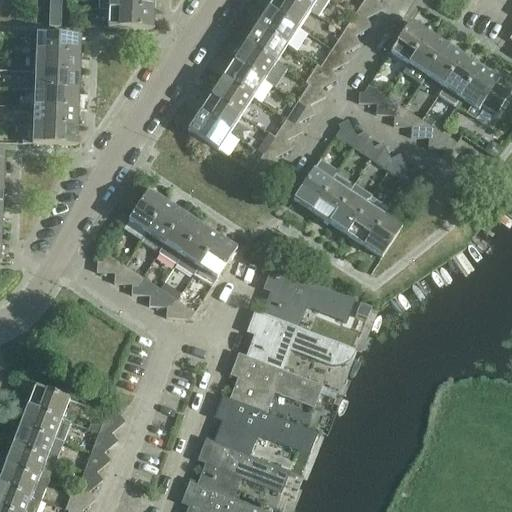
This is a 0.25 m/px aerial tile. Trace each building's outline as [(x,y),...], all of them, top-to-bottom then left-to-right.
[(61,0),(50,0),(50,9),(62,9),(61,0)] [(99,0),(99,11),(109,11),(154,13),(154,0),(99,0)] [(289,0),(275,0),(268,11),(299,31),(310,13),(289,0)] [(289,0),(310,13),(318,0),(289,0)] [(362,23),(367,20),(383,12),(378,3),(374,5),(366,0),(355,18),(362,23)] [(62,9),(50,9),(50,18),(61,19),(62,9)] [(109,11),(108,30),(154,32),(154,13),(109,11)] [(268,11),(257,28),(287,48),(299,31),(268,11)] [(61,19),(50,18),(49,28),(61,28),(61,19)] [(351,40),(355,38),(371,29),(367,20),(362,23),(355,18),(343,35),(351,40)] [(390,55),(409,67),(429,36),(411,24),(390,55)] [(257,28),(245,45),(276,65),(287,48),(257,28)] [(340,57),(344,55),(360,47),(355,38),(351,40),(343,35),(332,52),(340,57)] [(426,78),(446,47),(429,36),(409,67),(404,75),(421,86),(426,78)] [(36,56),(81,58),(81,40),(37,38),(36,56)] [(234,63),(265,83),(276,65),(245,45),(234,63)] [(443,89),(463,59),(446,47),(426,78),(443,89)] [(340,57),(332,52),(321,69),(329,75),(333,73),(348,64),(344,55),(340,57)] [(35,74),(80,76),(81,58),(36,56),(35,74)] [(456,108),(481,70),(463,59),(443,89),(439,96),(456,108)] [(265,83),(234,63),(223,80),(253,100),(265,83)] [(317,92),(321,90),(337,81),(333,73),(329,75),(321,69),(317,67),(306,85),(309,87),(317,92)] [(473,120),(481,108),(494,117),(510,94),(496,85),(499,82),(481,70),(456,108),(473,120)] [(35,92),(79,94),(80,76),(35,74),(35,92)] [(242,118),(253,100),(223,80),(211,98),(242,118)] [(306,109),(310,107),(325,99),(321,90),(317,92),(309,87),(298,104),(306,109)] [(364,96),(360,95),(359,105),(377,107),(382,107),(387,100),(369,88),(364,96)] [(35,92),(34,110),(79,112),(79,94),(35,92)] [(200,115),(230,135),(242,118),(211,98),(200,115)] [(399,119),(404,111),(387,100),(382,107),(377,107),(376,117),(394,118),(399,119)] [(294,127),(298,125),(314,116),(310,107),(306,109),(298,104),(286,122),(294,127)] [(34,110),(33,128),(78,129),(79,112),(34,110)] [(416,130),(422,123),(404,111),(399,119),(394,118),(393,128),(412,130),(416,130)] [(188,133),(219,153),(230,135),(200,115),(188,133)] [(283,144),(287,142),(303,134),(298,125),(294,127),(286,122),(275,139),(283,144)] [(340,131),(336,139),(353,150),(358,143),(356,139),(347,122),(338,127),(340,131)] [(433,141),(438,133),(422,123),(416,130),(412,130),(411,140),(429,141),(433,141)] [(23,146),(32,146),(77,148),(78,129),(33,128),(23,127),(23,146)] [(433,141),(429,141),(428,151),(452,153),(457,146),(438,133),(433,141)] [(358,143),(353,150),(371,162),(376,154),(374,150),(365,134),(356,139),(358,143)] [(272,162),(276,160),(291,151),(287,142),(283,144),(275,139),(269,135),(258,152),(264,157),(263,157),(272,162)] [(376,154),(371,162),(388,173),(393,165),(391,161),(382,145),(374,150),(376,154)] [(259,179),(280,168),(276,160),(272,162),(263,157),(252,175),(259,179)] [(393,165),(388,173),(406,185),(411,177),(408,173),(400,157),(391,161),(393,165)] [(411,177),(406,185),(424,196),(428,189),(417,168),(408,173),(411,177)] [(331,184),(313,172),(294,202),(312,214),(331,184)] [(312,214),(329,225),(349,195),(354,187),(337,176),(331,184),(312,214)] [(349,195),(329,225),(347,237),(366,206),(371,199),(354,187),(349,195)] [(149,193),(129,224),(126,228),(145,240),(147,236),(147,235),(167,205),(149,193)] [(347,237),(364,248),(384,218),(388,210),(371,199),(366,206),(347,237)] [(159,255),(164,247),(184,216),(167,205),(147,235),(147,236),(145,240),(142,244),(159,255)] [(184,216),(164,247),(181,258),(201,228),(184,216)] [(382,260),(402,230),(384,218),(364,248),(382,260)] [(176,267),(193,278),(219,239),(201,228),(181,258),(176,267)] [(219,239),(193,278),(211,290),(237,251),(219,239)] [(102,265),(98,264),(97,274),(115,276),(120,276),(125,269),(107,257),(102,265)] [(120,276),(115,276),(115,286),(132,287),(137,288),(142,280),(125,269),(120,276)] [(262,316),(299,330),(307,309),(348,325),(356,303),(343,298),(271,270),(263,292),(270,295),(262,316)] [(137,288),(132,287),(132,297),(150,299),(155,299),(160,292),(142,280),(137,288)] [(155,299),(150,299),(149,309),(167,310),(172,311),(177,303),(160,292),(155,299)] [(190,322),(195,315),(177,303),(172,311),(167,310),(167,320),(190,322)] [(255,313),(247,335),(254,338),(246,359),(283,373),(290,352),(330,367),(331,366),(333,367),(335,367),(337,366),(338,366),(342,365),(345,363),(347,362),(348,361),(350,360),(351,358),(352,357),(353,355),(354,353),(354,352),(299,330),(262,316),(255,313)] [(230,401),(266,416),(274,395),(314,410),(316,406),(321,408),(325,400),(328,401),(332,392),(283,373),(246,359),(238,356),(230,377),(237,380),(230,401)] [(27,409),(61,422),(69,402),(35,389),(27,409)] [(213,444),(250,458),(258,438),(298,453),(300,446),(309,450),(314,438),(305,434),(306,431),(266,416),(230,401),(222,399),(214,420),(221,423),(213,444)] [(27,409),(20,429),(63,445),(71,426),(61,422),(27,409)] [(115,419),(107,416),(102,429),(91,425),(88,432),(99,436),(99,437),(107,440),(111,436),(125,424),(118,416),(115,419)] [(63,445),(20,429),(12,448),(47,461),(47,460),(56,464),(63,445)] [(99,437),(91,456),(100,459),(104,456),(118,444),(111,436),(107,440),(99,437)] [(206,442),(198,463),(205,466),(197,487),(234,501),(241,481),(281,496),(290,474),(250,458),(213,444),(206,442)] [(12,448),(5,468),(48,484),(56,464),(47,460),(47,461),(12,448)] [(91,456),(88,463),(84,475),(92,479),(96,475),(110,463),(104,456),(100,459),(91,456)] [(0,487),(41,503),(48,484),(5,468),(0,480),(0,487)] [(84,498),(89,494),(103,483),(96,475),(92,479),(84,475),(76,495),(84,498)] [(187,511),(261,511),(234,501),(197,487),(189,484),(181,506),(189,509),(187,511)] [(37,511),(41,503),(0,487),(0,510),(5,511),(37,511)] [(83,511),(95,502),(89,494),(84,498),(76,495),(72,494),(65,511),(83,511)]
